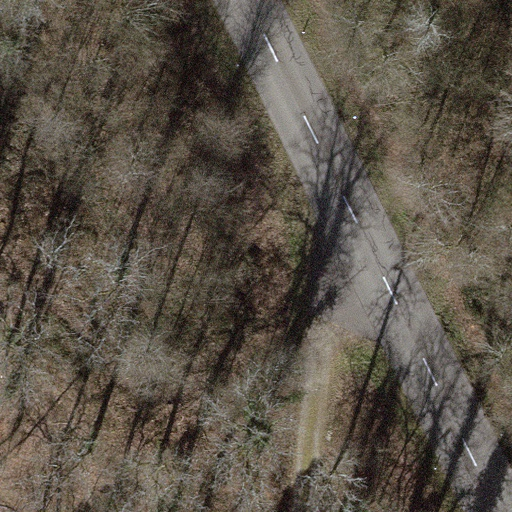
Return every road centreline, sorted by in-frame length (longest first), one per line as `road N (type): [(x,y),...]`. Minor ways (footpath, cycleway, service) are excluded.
road 1 (tertiary): [(501,511),(248,0)]
road 2 (track): [(378,263),(332,319),(307,511)]
